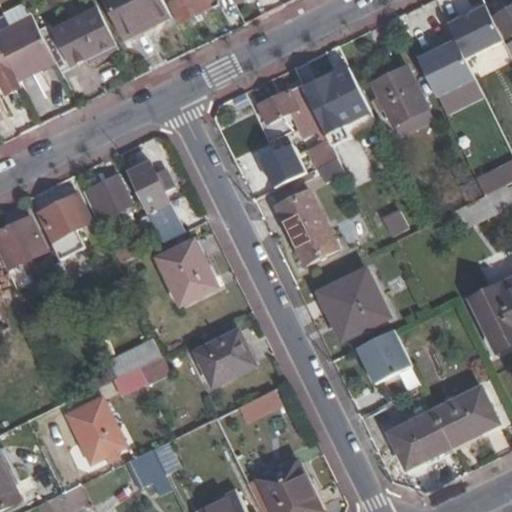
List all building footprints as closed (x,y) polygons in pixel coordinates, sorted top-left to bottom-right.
[(174,14),(166,0),(109,0),(129,38),(174,14)] [(171,0),(184,23),(214,8),(210,0),(171,0)] [(455,39),(466,60),(505,40),(486,2),(447,22),(455,39)] [(511,5),(508,7),(511,16),(511,20),(502,26),(507,36),(511,34),(511,5)] [(102,7),(47,35),(58,57),(61,62),(65,71),(120,43),(102,7)] [(37,15),(0,34),(19,73),(23,80),(42,71),(40,66),(58,57),(47,35),(37,15)] [(0,34),(0,81),(19,73),(0,34)] [(455,39),(419,57),(440,99),(476,81),(466,60),(455,39)] [(61,62),(58,57),(40,66),(42,71),(61,62)] [(376,88),(396,129),(430,112),(410,71),(376,88)] [(308,96),(322,124),(328,135),(359,119),(340,81),(308,96)] [(308,96),(304,87),(261,108),(269,124),(280,118),(283,123),(303,113),(311,130),(322,124),(308,96)] [(306,152),(316,171),(339,159),(330,140),(306,152)] [(265,160),(279,192),(315,176),(300,144),(265,160)] [(152,164),(130,175),(152,218),(159,233),(181,223),(152,164)] [(119,177),(83,194),(97,222),(108,217),(109,219),(133,207),(119,177)] [(511,209),(511,199),(506,189),(487,198),(482,201),(491,220),(511,209)] [(286,209),(297,233),(294,235),(310,266),(342,251),(314,195),(286,209)] [(42,215),(56,243),(92,225),(79,197),(42,215)] [(462,235),(491,220),(482,201),(452,216),(462,235)] [(384,220),(394,237),(412,226),(403,209),(384,220)] [(151,240),(160,236),(159,233),(152,218),(143,223),(151,240)] [(0,235),(0,251),(21,296),(37,288),(30,275),(25,278),(20,268),(49,254),(32,220),(0,235)] [(161,262),(184,309),(221,290),(198,244),(161,262)] [(64,245),(55,250),(61,262),(62,264),(71,260),(64,245)] [(62,264),(61,262),(51,267),(60,286),(70,281),(62,264)] [(391,318),(370,276),(323,299),(331,316),(336,314),(348,339),(391,318)] [(497,353),(511,345),(511,281),(472,301),(497,353)] [(396,334),(358,352),(375,388),(413,369),(396,334)] [(217,389),(259,368),(243,335),(201,356),(217,389)] [(143,368),(153,389),(169,382),(158,360),(143,368)] [(280,390),(242,408),(251,425),(288,407),(280,390)] [(437,412),(453,446),(499,424),(482,390),(437,412)] [(108,400),(74,417),(96,464),(130,447),(108,400)] [(407,469),(453,446),(437,412),(391,435),(407,469)] [(169,476),(185,470),(174,442),(158,448),(169,476)] [(0,457),(14,487),(16,486),(24,482),(8,449),(0,452),(0,457)] [(155,452),(133,462),(146,489),(168,478),(155,452)] [(249,476),(265,471),(260,454),(244,459),(249,476)] [(0,511),(2,511),(24,502),(16,486),(14,487),(0,457),(0,511)] [(259,484),(272,511),(319,511),(320,510),(300,469),(295,466),(259,484)] [(250,511),(242,492),(220,503),(222,506),(210,511),(250,511)]
